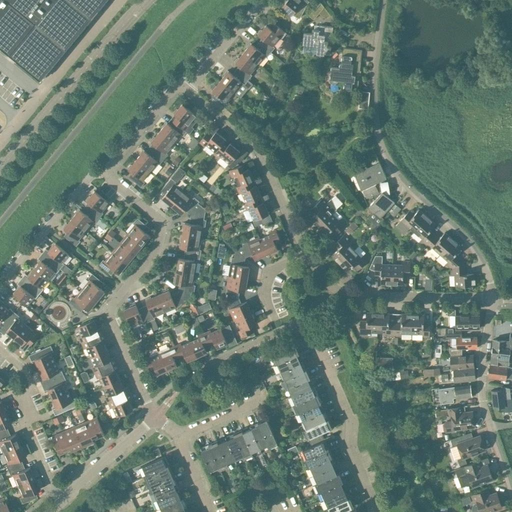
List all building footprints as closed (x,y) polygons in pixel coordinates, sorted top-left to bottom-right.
[(0,0),(0,46),(40,80),(105,0),(0,0)] [(300,17),(309,1),(307,0),(282,0),(285,3),(282,7),(292,15),(294,12),(300,17)] [(319,12),(325,18),(330,14),(320,0),(308,14),(313,18),(319,12)] [(273,46),(280,37),(282,38),(286,33),(274,23),(270,28),(266,25),(262,30),(261,30),(257,34),(264,39),(261,44),(271,52),(275,47),(273,46)] [(315,53),(323,54),(323,52),(329,53),(332,26),(318,25),(318,29),(311,28),(311,32),(303,31),(301,44),(316,45),(315,53)] [(271,52),(261,44),(257,48),(250,42),(247,46),(248,47),(243,53),(258,64),(265,56),(267,57),(271,52)] [(343,47),(341,63),(340,63),(339,67),(331,66),(330,79),(331,79),(331,80),(331,81),(331,82),(332,83),(333,83),(334,84),(335,84),(336,83),(337,83),(338,82),(338,81),(339,80),(345,81),(344,89),(352,90),(352,88),(358,88),(361,61),(359,61),(360,49),(343,47)] [(250,74),(258,64),(243,53),(239,58),(238,57),(234,61),(241,67),(238,71),(248,80),(252,75),(250,74)] [(253,84),(248,80),(238,71),(234,76),(227,70),(224,74),(225,75),(220,80),(235,92),(241,97),(248,88),(249,89),(253,84)] [(227,101),(235,92),(220,80),(216,86),(215,85),(212,89),(216,93),(212,97),(225,108),(229,103),(227,101)] [(370,108),(370,91),(361,91),(360,108),(370,108)] [(180,118),(176,123),(187,131),(189,133),(194,128),(192,127),(199,118),(182,104),(178,110),(177,109),(173,113),(180,118)] [(164,126),(159,132),(173,144),(181,135),(183,136),(187,131),(176,123),(173,127),(166,122),(163,126),(164,126)] [(212,135),(208,132),(199,142),(204,146),(206,144),(215,151),(215,152),(222,143),(226,139),(216,131),(212,135)] [(166,153),(173,144),(159,132),(155,137),(154,136),(150,141),(155,144),(151,148),(154,151),(164,159),(168,154),(166,153)] [(183,142),(192,149),(199,140),(190,133),(183,142)] [(236,156),(240,151),(230,143),(227,147),(222,143),(215,152),(215,151),(213,153),(219,158),(220,156),(229,163),(228,165),(231,168),(235,166),(240,159),(236,156)] [(160,164),(164,159),(154,151),(151,148),(147,153),(143,149),(140,153),(141,154),(136,160),(151,171),(158,162),(160,164)] [(151,171),(136,160),(132,165),(131,164),(127,168),(134,174),(130,178),(141,187),(145,182),(143,181),(151,171)] [(394,202),(388,197),(387,195),(388,193),(387,191),(386,189),(385,187),(386,185),(385,182),(381,179),(386,177),(380,163),(368,168),(362,164),(355,175),(354,175),(361,189),(364,188),(365,195),(366,197),(372,195),(374,200),(368,207),(380,217),(381,217),(394,202)] [(244,171),(241,165),(229,170),(232,177),(234,176),(239,186),(249,182),(254,180),(249,168),(244,171)] [(172,206),(184,191),(174,184),(176,182),(171,178),(163,188),(167,192),(161,199),(166,202),(166,201),(172,206)] [(251,187),(249,182),(239,186),(236,187),(239,193),(241,193),(246,203),(256,199),(261,197),(256,185),(251,187)] [(93,205),(89,210),(99,218),(103,213),(101,212),(109,202),(95,191),(90,196),(89,196),(86,200),(93,205)] [(193,199),(184,191),(172,206),(177,210),(176,211),(181,214),(186,208),(194,214),(205,210),(205,209),(198,203),(199,201),(194,197),(193,199)] [(318,227),(332,214),(337,209),(336,208),(336,209),(331,199),(327,203),(322,198),(312,208),(316,213),(310,219),(318,227)] [(259,204),(256,199),(246,203),(244,204),(247,210),(249,209),(254,220),(269,214),(263,202),(259,204)] [(401,209),(397,205),(390,213),(394,217),(401,209)] [(384,219),(381,217),(380,217),(368,207),(363,213),(376,228),(384,219)] [(95,223),(99,218),(89,210),(85,214),(79,208),(75,212),(76,213),(72,219),(86,230),(93,221),(95,223)] [(414,231),(427,217),(419,209),(413,216),(408,212),(395,227),(404,234),(410,227),(414,231)] [(206,220),(204,220),(205,210),(194,214),(192,224),(183,222),(182,228),(184,228),(182,235),(201,238),(203,226),(205,227),(206,220)] [(342,219),(339,221),(332,214),(318,227),(325,235),(332,229),(336,234),(346,224),(342,219)] [(269,215),(253,222),(255,226),(261,224),(262,225),(272,221),(269,215)] [(435,224),(427,217),(414,231),(422,238),(420,241),(425,246),(434,235),(430,231),(435,224)] [(135,224),(127,234),(142,245),(146,240),(147,241),(151,237),(144,231),(147,227),(137,218),(133,223),(135,224)] [(78,240),(86,230),(72,219),(67,224),(66,223),(63,227),(70,233),(66,237),(76,246),(80,241),(78,240)] [(281,242),(276,230),(269,232),(270,234),(260,239),(266,254),(278,249),(276,244),(281,242)] [(440,254),(453,240),(445,232),(439,239),(434,235),(425,246),(430,250),(432,247),(440,254)] [(142,245),(127,234),(120,243),(134,255),(142,245)] [(339,263),(354,250),(349,245),(352,243),(344,234),(334,244),(338,249),(332,255),(339,263)] [(199,250),(201,238),(182,235),(181,242),(180,241),(179,247),(188,248),(187,254),(200,256),(201,250),(199,250)] [(266,254),(260,239),(259,237),(247,242),(242,245),(243,247),(236,250),(245,257),(253,254),(255,259),(266,254)] [(461,247),(453,240),(440,254),(448,261),(445,264),(450,269),(451,269),(464,262),(455,254),(461,247)] [(46,248),(42,253),(60,268),(64,264),(62,262),(69,254),(55,243),(49,251),(46,248)] [(134,255),(120,243),(112,252),(127,264),(134,255)] [(245,257),(236,250),(235,250),(234,258),(232,258),(231,263),(230,264),(228,276),(247,279),(249,267),(243,266),(245,257)] [(361,257),(354,250),(339,263),(347,271),(353,265),(358,270),(368,260),(363,255),(361,257)] [(122,269),(127,264),(112,252),(105,261),(103,260),(99,265),(109,273),(113,269),(120,274),(123,270),(122,269)] [(60,268),(42,253),(38,258),(41,261),(35,268),(48,279),(54,272),(56,273),(60,268)] [(199,262),(200,256),(187,254),(186,259),(177,258),(176,263),(178,263),(176,270),(195,273),(197,262),(199,262)] [(392,284),(392,264),(382,264),(382,256),(375,255),(369,268),(370,268),(375,268),(374,275),(381,275),(381,283),(392,284)] [(403,265),(392,264),(392,284),(403,284),(403,276),(410,276),(410,262),(403,261),(403,265)] [(465,268),(464,262),(451,269),(451,275),(455,275),(455,286),(475,285),(474,273),(463,274),(463,268),(465,268)] [(48,279),(35,268),(28,276),(25,273),(21,278),(40,293),(43,289),(42,287),(48,279)] [(193,285),(195,273),(176,270),(175,277),(174,277),(173,282),(182,284),(180,293),(190,301),(192,291),(194,292),(195,285),(193,285)] [(90,280),(82,289),(96,301),(101,295),(102,296),(105,292),(98,286),(102,282),(92,274),(88,278),(90,280)] [(245,291),(247,279),(228,276),(226,288),(227,288),(226,294),(228,294),(227,298),(238,298),(238,296),(239,290),(245,291)] [(40,293),(21,278),(17,283),(20,286),(14,294),(27,305),(34,297),(35,298),(40,293)] [(96,301),(82,289),(75,298),(73,297),(69,302),(79,310),(83,305),(89,311),(93,307),(92,306),(96,301)] [(182,305),(190,301),(180,293),(172,297),(168,289),(163,291),(164,292),(157,295),(165,312),(175,307),(176,310),(182,307),(182,305)] [(165,312),(157,295),(151,298),(150,297),(145,299),(149,307),(144,309),(149,321),(155,319),(154,317),(165,312)] [(241,303),(238,298),(227,298),(229,303),(227,303),(229,309),(234,321),(236,320),(251,313),(246,301),(241,303)] [(0,329),(14,312),(10,308),(8,310),(2,305),(4,303),(0,299),(0,329)] [(149,321),(144,309),(139,312),(135,303),(130,305),(131,307),(124,310),(131,327),(143,322),(144,324),(149,321)] [(14,338),(25,324),(18,318),(19,316),(14,312),(0,329),(0,331),(4,335),(7,331),(14,338)] [(377,332),(378,313),(367,312),(367,321),(360,321),(360,335),(371,336),(371,332),(377,332)] [(256,324),(251,313),(236,320),(241,330),(239,331),(242,337),(254,332),(251,326),(256,324)] [(395,336),(395,322),(389,322),(389,313),(378,313),(377,332),(383,332),(383,336),(395,336)] [(412,334),(413,314),(401,314),(401,322),(395,322),(395,336),(401,337),(401,333),(412,334)] [(424,314),(413,314),(412,334),(422,334),(422,338),(429,338),(430,323),(423,323),(424,314)] [(455,328),(445,328),(446,337),(455,337),(455,335),(462,335),(462,328),(480,328),(479,315),(455,315),(455,328)] [(93,320),(77,327),(81,336),(79,337),(82,343),(104,333),(101,327),(97,329),(93,320)] [(33,331),(25,324),(14,338),(22,344),(19,347),(24,352),(40,333),(35,329),(33,331)] [(210,330),(205,333),(210,345),(215,343),(217,348),(227,343),(221,328),(211,332),(210,330)] [(106,339),(104,333),(82,343),(84,348),(86,347),(91,357),(107,350),(102,341),(106,339)] [(205,348),(210,345),(205,333),(198,335),(199,337),(191,341),(197,356),(207,352),(205,348)] [(511,335),(510,341),(492,340),(492,347),(511,348),(511,335)] [(449,357),(450,357),(450,356),(461,356),(461,348),(477,348),(477,337),(456,337),(457,348),(449,348),(449,357)] [(197,356),(191,341),(181,345),(181,343),(175,346),(180,358),(185,356),(187,361),(197,356)] [(277,363),(299,353),(295,344),(271,355),(271,356),(273,355),(277,363)] [(50,346),(29,355),(31,361),(35,360),(39,368),(55,361),(51,353),(53,352),(50,346)] [(180,358),(175,346),(170,348),(167,347),(159,350),(167,369),(177,365),(175,360),(180,358)] [(510,353),(511,353),(511,348),(492,347),(490,362),(509,364),(510,353)] [(110,359),(107,350),(91,357),(94,366),(92,367),(95,373),(117,363),(114,357),(110,359)] [(167,369),(159,350),(151,354),(150,357),(145,359),(150,371),(156,369),(158,374),(167,369)] [(281,371),(303,361),(299,353),(277,363),(281,371)] [(474,367),(472,355),(461,356),(450,356),(450,357),(451,369),(453,369),(474,367)] [(59,371),(55,361),(39,368),(43,378),(39,379),(42,385),(64,375),(61,370),(59,371)] [(284,379),(306,369),(303,361),(281,371),(284,379)] [(119,369),(117,363),(95,373),(97,378),(99,377),(104,386),(120,380),(115,370),(119,369)] [(511,378),(511,367),(490,365),(488,378),(505,380),(506,378),(511,378)] [(475,380),(474,367),(453,369),(455,382),(475,380)] [(288,387),(310,377),(306,369),(284,379),(288,387)] [(64,382),(66,381),(64,375),(42,385),(44,391),(48,389),(52,398),(68,391),(64,382)] [(292,396),(314,386),(310,377),(288,387),(292,396)] [(108,402),(130,393),(127,387),(123,388),(120,380),(104,386),(107,395),(105,396),(108,402)] [(471,396),(470,384),(439,388),(441,403),(453,401),(453,398),(456,397),(456,398),(471,396)] [(295,404),(318,394),(314,386),(292,396),(295,404)] [(509,387),(502,386),(502,389),(492,390),(493,407),(504,406),(504,398),(510,398),(509,387)] [(72,400),(68,391),(52,398),(56,407),(52,409),(55,415),(77,405),(74,399),(72,400)] [(132,398),(130,393),(108,402),(110,408),(113,407),(117,416),(133,409),(128,400),(132,398)] [(321,402),(318,394),(295,404),(299,412),(321,402)] [(325,411),(321,402),(299,412),(303,421),(325,411)] [(463,412),(462,406),(447,408),(448,415),(451,415),(452,420),(444,421),(442,424),(443,430),(446,432),(453,431),(453,429),(474,426),(472,411),(463,412)] [(329,419),(325,411),(303,421),(306,429),(329,419)] [(3,427),(11,423),(6,412),(0,414),(0,434),(5,432),(3,427)] [(104,434),(97,417),(86,422),(93,439),(104,434)] [(278,443),(267,418),(258,422),(268,444),(276,441),(277,443),(278,443)] [(332,427),(329,419),(306,429),(310,436),(308,437),(308,438),(311,445),(325,439),(321,432),(332,427)] [(93,439),(86,422),(75,426),(82,444),(93,439)] [(268,444),(258,422),(250,426),(260,448),(268,444)] [(82,444),(75,426),(64,431),(71,448),(82,444)] [(260,448),(250,426),(242,429),(252,451),(260,448)] [(252,451),(242,429),(233,433),(243,455),(252,451)] [(71,448),(64,431),(52,436),(60,454),(71,448)] [(8,437),(5,432),(0,434),(0,446),(3,453),(21,445),(16,434),(8,437)] [(243,455),(233,433),(225,437),(235,459),(243,455)] [(465,457),(485,450),(480,435),(471,439),(469,433),(450,440),(453,446),(451,447),(451,448),(454,458),(456,459),(457,459),(460,466),(467,463),(465,457)] [(235,459),(225,437),(217,440),(227,462),(235,459)] [(305,458),(328,448),(325,439),(311,445),(300,450),(301,451),(305,458)] [(227,462),(217,440),(209,444),(219,466),(227,462)] [(219,466),(209,444),(200,448),(211,472),(210,470),(219,466)] [(26,456),(21,445),(3,453),(7,464),(5,464),(8,470),(20,465),(18,460),(26,456)] [(332,456),(328,448),(305,458),(309,467),(332,456)] [(146,475),(168,465),(165,456),(140,467),(143,467),(146,475)] [(312,475),(336,465),(332,456),(309,467),(312,475)] [(478,461),(463,467),(456,469),(461,486),(471,482),(472,486),(493,479),(487,465),(480,467),(478,461)] [(22,470),(20,465),(8,470),(10,476),(12,475),(17,486),(35,478),(30,467),(22,470)] [(150,483),(172,474),(168,465),(146,475),(150,483)] [(316,483),(339,473),(336,465),(312,475),(316,483)] [(320,491),(343,481),(339,473),(316,483),(320,491)] [(153,491),(176,482),(172,474),(150,483),(153,491)] [(40,489),(35,478),(17,486),(22,497),(20,497),(22,503),(34,498),(32,493),(40,489)] [(347,489),(343,481),(320,491),(323,500),(347,489)] [(157,500),(179,490),(176,482),(153,491),(157,500)] [(327,508),(350,498),(347,489),(323,500),(327,508)] [(161,508),(183,498),(179,490),(157,500),(161,508)] [(488,511),(501,507),(496,493),(487,496),(485,490),(471,495),(474,503),(477,501),(478,503),(475,504),(474,505),(473,506),(472,507),(472,509),(472,510),(473,511),(488,511)] [(0,511),(9,511),(3,498),(0,499),(0,511)] [(162,511),(174,511),(187,507),(183,498),(161,508),(162,511)] [(340,511),(354,506),(350,498),(327,508),(328,511),(340,511)]
